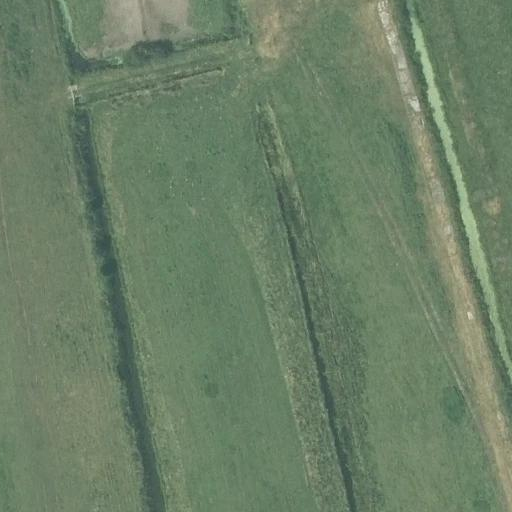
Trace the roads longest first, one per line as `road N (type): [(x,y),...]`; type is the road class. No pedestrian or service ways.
road 1 (track): [(72,511),(19,107),(393,35)]
road 2 (track): [(507,465),(384,0)]
